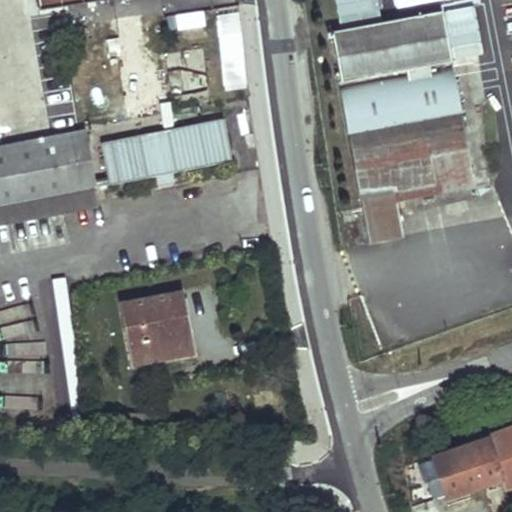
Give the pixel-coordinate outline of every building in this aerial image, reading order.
[(37,0),(39,11),(104,0),(37,0)] [(382,24),(377,0),(334,0),(340,32),(333,33),(342,83),(403,72),(404,77),(339,89),(367,245),(401,239),(393,196),(473,181),(453,71),(432,75),(430,66),(451,62),(442,13),(382,24)] [(447,12),(457,61),(480,57),(471,8),(447,12)] [(122,114),(144,108),(138,87),(116,93),(122,114)] [(219,117),(97,141),(106,183),(228,159),(219,117)] [(0,148),(0,208),(93,191),(83,132),(0,148)] [(123,304),(135,364),(179,356),(171,316),(184,315),(180,294),(123,304)] [(171,316),(179,356),(192,353),(184,315),(171,316)] [(126,415),(124,434),(155,436),(157,416),(126,415)] [(510,470),(499,438),(488,442),(487,439),(434,459),(449,500),(500,480),(498,475),(510,470)] [(502,487),(500,480),(449,500),(450,506),(502,487)]
